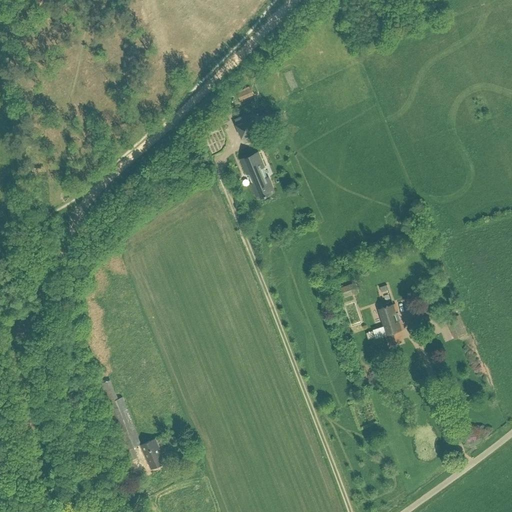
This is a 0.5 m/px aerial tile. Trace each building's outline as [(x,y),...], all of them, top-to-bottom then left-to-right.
[(238,93),(241,99),(254,94),(251,88),(238,93)] [(214,111),(220,124),(227,120),(222,108),(214,111)] [(255,117),(249,119),(255,132),(260,130),(255,117)] [(236,125),(242,137),(255,132),(249,119),(236,125)] [(216,140),(222,139),(221,134),(213,135),(214,142),(208,143),(209,149),(217,148),(216,140)] [(250,172),(255,183),(251,184),(255,196),(259,194),(261,197),(271,193),(270,190),(273,188),(269,177),(266,179),(261,167),(264,166),(258,152),(240,159),(246,173),(250,172)] [(337,289),(340,297),(358,291),(355,283),(337,289)] [(395,303),(378,308),(391,345),(402,341),(400,337),(403,336),(401,330),(403,329),(400,320),(397,321),(395,313),(398,312),(395,303)] [(447,320),(455,338),(466,333),(458,315),(447,320)] [(107,402),(130,460),(138,457),(134,447),(141,444),(142,443),(123,396),(116,398),(115,395),(117,394),(110,379),(99,383),(102,391),(101,392),(106,403),(107,402)] [(155,437),(142,443),(141,444),(151,467),(165,461),(158,446),(159,446),(155,437)]
